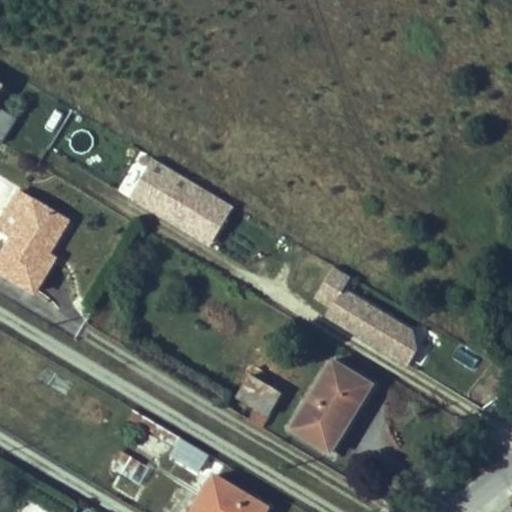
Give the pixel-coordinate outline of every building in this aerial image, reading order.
[(210,246),(234,206),(154,158),(130,198),(210,246)] [(48,254),(68,221),(19,192),(0,222),(0,227),(14,236),(0,259),(0,270),(35,292),(56,258),(48,254)] [(335,267),(316,297),(333,307),(344,290),(351,277),(335,267)] [(328,316),(408,364),(417,349),(412,331),(344,290),(333,307),(328,316)] [(292,429),(332,453),(374,384),(334,360),(292,429)] [(281,394),(251,376),(238,396),(257,407),(269,414),(281,394)] [(257,407),(249,420),(261,428),(269,414),(257,407)] [(135,450),(158,462),(169,443),(146,431),(135,450)] [(210,454),(182,437),(173,452),(201,468),(210,454)] [(110,467),(132,480),(142,463),(120,450),(110,467)] [(265,511),(270,505),(216,473),(193,511),(265,511)] [(124,478),(118,488),(134,498),(140,487),(124,478)]
